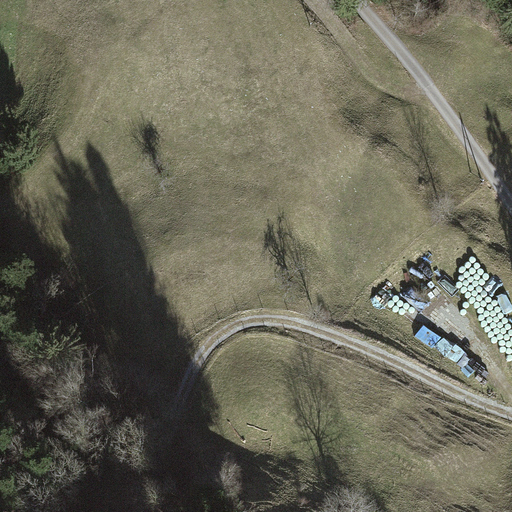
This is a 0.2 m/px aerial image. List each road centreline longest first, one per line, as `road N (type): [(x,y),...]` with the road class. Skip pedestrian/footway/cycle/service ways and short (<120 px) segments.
road 1 (track): [(511,408),(295,319),(244,317),(216,333),(188,382),(148,506),(138,511)]
road 2 (track): [(355,0),(511,204)]
